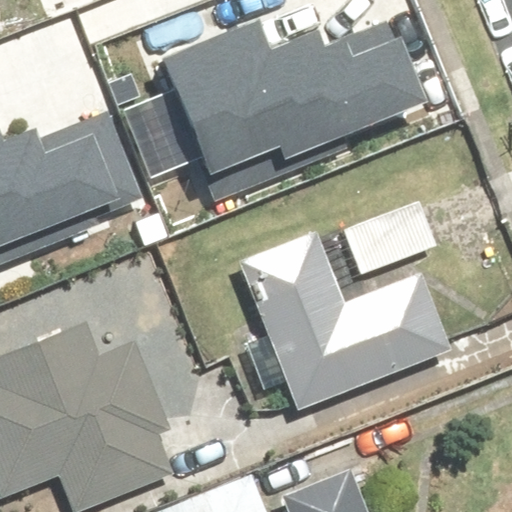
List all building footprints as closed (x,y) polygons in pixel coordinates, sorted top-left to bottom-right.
[(319,7),(147,67),(168,125),(150,131),(175,205),(376,134),(355,73),(344,77),(319,7)] [(0,254),(145,202),(108,101),(32,129),(27,116),(0,125),(0,254)] [(321,231),(243,259),(268,331),(247,338),(265,388),(287,381),(299,413),(453,358),(424,277),(347,305),(338,278),(436,244),(421,202),(323,237),(321,231)] [(100,357),(88,322),(0,351),(0,376),(2,381),(0,381),(0,494),(54,476),(65,511),(68,511),(169,478),(156,439),(168,435),(137,344),(100,357)] [(368,511),(349,464),(275,494),(267,498),(259,477),(171,511),(368,511)]
